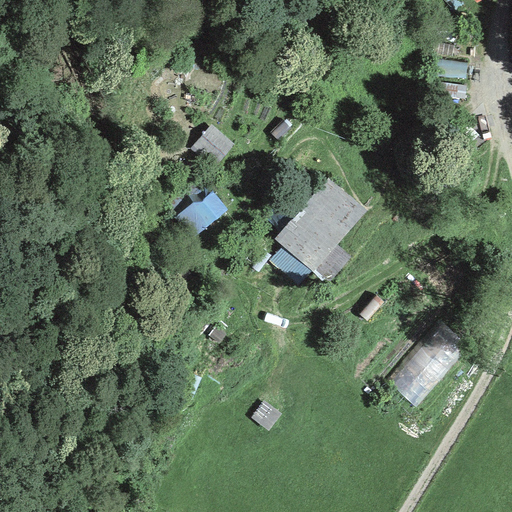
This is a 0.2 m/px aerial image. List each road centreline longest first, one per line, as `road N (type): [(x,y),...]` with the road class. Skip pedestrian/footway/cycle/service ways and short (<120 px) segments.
road 1 (track): [(501,125),(471,218),(326,312),(289,323)]
road 2 (track): [(511,313),(479,389),(400,511)]
road 3 (track): [(507,0),(495,53),(496,103),(511,160)]
